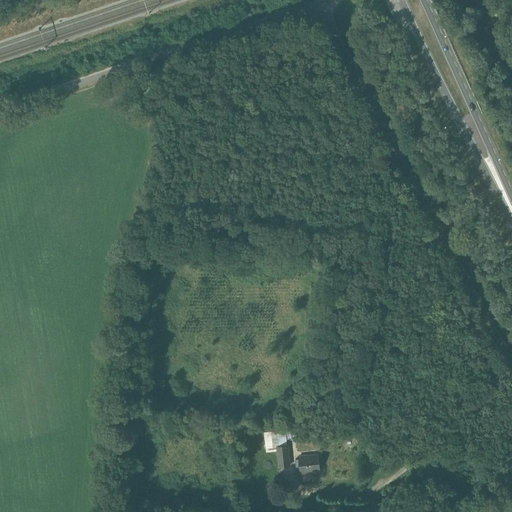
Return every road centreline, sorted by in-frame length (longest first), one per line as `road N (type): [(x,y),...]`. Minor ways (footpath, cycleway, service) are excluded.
road 1 (unclassified): [(511,365),(321,2)]
road 2 (unclassified): [(0,110),(321,2)]
road 3 (track): [(306,485),(360,491),(382,484),(421,446),(444,298),(458,264)]
road 4 (primary): [(403,0),(511,217)]
road 5 (primary): [(511,200),(426,0)]
